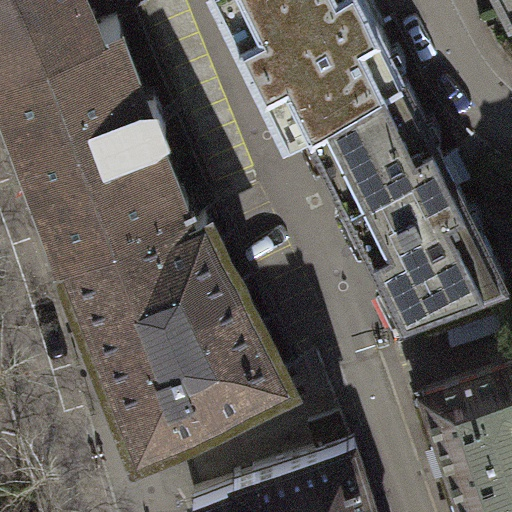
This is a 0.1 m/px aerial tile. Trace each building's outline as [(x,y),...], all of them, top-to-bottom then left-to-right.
[(0,0),(0,59),(98,22),(97,19),(88,0),(0,0)] [(253,0),(310,113),(403,69),(367,0),(253,0)] [(0,59),(0,67),(65,240),(186,194),(159,122),(168,116),(156,87),(146,87),(118,10),(97,19),(98,22),(0,59)] [(502,269),(403,69),(310,113),(403,301),(502,269)] [(186,194),(65,240),(81,285),(139,431),(223,399),(286,367),(206,203),(192,209),(186,194)] [(511,511),(511,354),(422,385),(460,511),(511,511)] [(381,511),(356,431),(236,468),(236,472),(194,486),(202,511),(381,511)]
